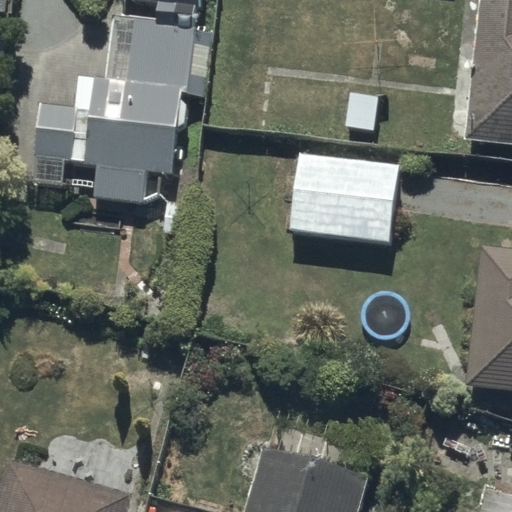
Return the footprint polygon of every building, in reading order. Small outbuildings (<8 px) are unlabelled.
[(8,0),(0,0),(0,12),(7,13),(8,0)] [(199,29),(201,0),(119,0),(119,3),(159,6),(158,20),(178,22),(178,28),(199,29)] [(511,0),(481,0),(465,146),(511,151),(511,0)] [(82,81),(79,112),(40,109),(34,182),(69,186),(71,165),(97,167),(94,202),(143,207),(146,175),(165,177),(168,135),(150,133),(155,85),(192,88),(197,35),(156,31),(157,23),(113,23),(107,83),(82,81)] [(398,169),(286,157),(282,199),(297,200),(293,236),(332,241),(329,267),(349,269),(352,241),(390,245),(398,169)] [(511,252),(483,250),(471,391),(511,394),(511,252)] [(358,511),(368,481),(264,451),(246,511),(358,511)] [(125,511),(129,497),(8,467),(0,499),(0,511),(125,511)] [(511,511),(511,489),(492,484),(485,511),(511,511)]
